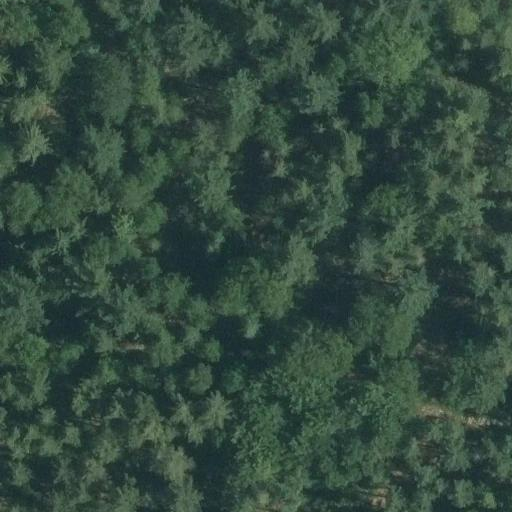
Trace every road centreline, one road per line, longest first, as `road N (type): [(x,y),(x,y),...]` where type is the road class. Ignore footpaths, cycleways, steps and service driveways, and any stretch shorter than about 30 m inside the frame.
road 1 (track): [(257,370),(189,226),(49,0)]
road 2 (track): [(257,370),(511,419)]
road 3 (track): [(0,369),(257,370)]
road 4 (track): [(215,511),(257,370)]
